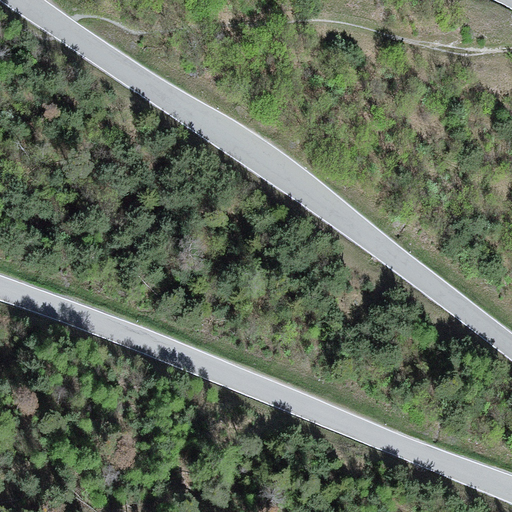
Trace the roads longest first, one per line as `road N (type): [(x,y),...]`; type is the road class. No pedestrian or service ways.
road 1 (tertiary): [(511,345),(311,193),(24,0)]
road 2 (tertiary): [(0,286),(511,488)]
